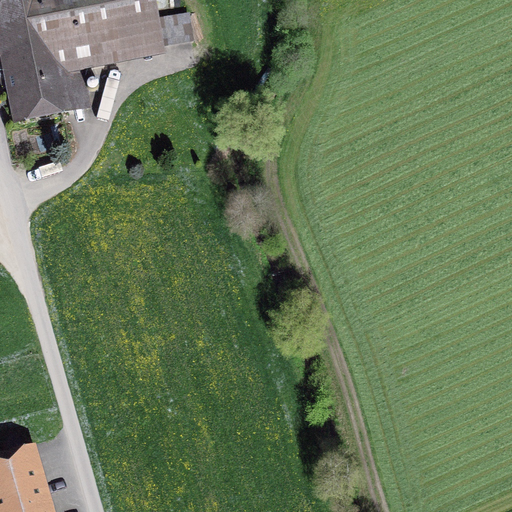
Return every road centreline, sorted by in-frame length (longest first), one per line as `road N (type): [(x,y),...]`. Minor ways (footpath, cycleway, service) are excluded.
road 1 (unclassified): [(89,511),(0,154)]
road 2 (track): [(279,232),(349,395),(376,511)]
